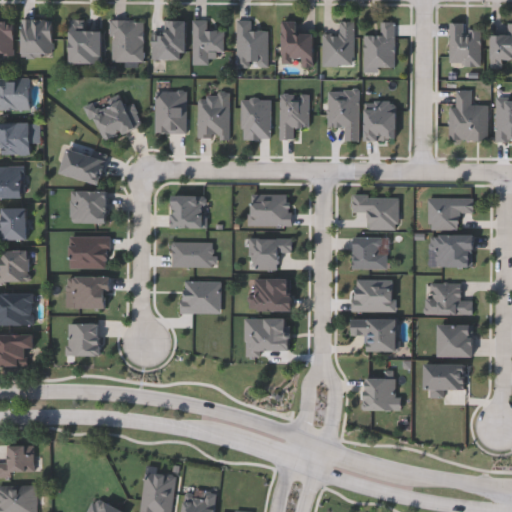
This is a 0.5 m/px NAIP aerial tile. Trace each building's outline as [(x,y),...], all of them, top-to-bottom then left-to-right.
[(0,55),(0,18),(12,18),(12,55),(0,55)] [(51,55),(21,55),(21,18),(51,18),(51,55)] [(85,20),(85,30),(101,30),(101,63),(69,63),(69,20),(85,20)] [(142,62),(109,62),(110,20),(143,21),(142,62)] [(185,20),(185,59),(151,59),(151,32),(164,32),(164,20),(185,20)] [(191,20),(205,21),(205,30),(223,31),(223,52),(207,52),(207,65),(191,64),(191,20)] [(235,66),(235,20),(249,20),(249,30),(266,30),(266,66),(235,66)] [(299,67),(299,63),(281,63),(281,21),(297,21),(297,33),(313,33),(312,67),(299,67)] [(321,66),(321,34),(338,34),(338,22),(351,22),(351,66),(321,66)] [(392,67),(362,67),(363,35),(379,35),(380,22),(394,22),(392,67)] [(463,28),(480,28),(480,66),(448,66),(448,22),(463,22),(463,28)] [(511,59),(501,59),(501,68),(490,68),(490,28),(504,28),(504,23),(511,23),(511,59)] [(0,110),(0,78),(29,78),(29,110),(0,110)] [(448,107),(455,107),(455,91),(471,91),(471,105),(487,105),(487,141),(448,141),(448,107)] [(216,99),(216,92),(228,92),(228,139),(197,138),(197,99),(216,99)] [(106,141),(94,113),(123,101),(125,107),(132,104),(141,125),(106,141)] [(29,155),(0,155),(0,122),(29,122),(29,155)] [(67,149),(106,159),(99,184),(61,174),(67,149)] [(0,166),(22,166),(22,198),(0,198),(0,166)] [(70,222),(70,191),(107,191),(107,222),(70,222)] [(170,228),(170,195),(205,195),(205,228),(170,228)] [(0,240),(0,227),(2,227),(2,208),(26,208),(27,240),(0,240)] [(473,235),(473,266),(435,266),(435,235),(473,235)] [(249,269),(250,238),(290,238),(290,253),(279,253),(279,269),(249,269)] [(353,239),(384,239),(384,268),(353,268),(353,239)] [(0,270),(1,270),(1,250),(29,250),(29,285),(0,285),(0,270)] [(108,308),(73,308),(73,291),(65,291),(65,277),(108,277),(108,308)] [(292,279),(291,312),(252,311),(253,278),(292,279)] [(181,312),(181,281),(219,281),(219,312),(181,312)] [(423,314),(424,297),(429,298),(429,282),(460,283),(460,298),(472,298),(472,315),(423,314)] [(0,293),(33,293),(33,325),(0,325),(0,293)] [(397,318),(398,351),(366,352),(366,335),(352,336),(351,319),(397,318)] [(472,357),(438,357),(438,325),(472,325),(472,357)] [(33,348),(27,348),(27,367),(0,367),(0,335),(33,335),(33,348)] [(0,476),(0,463),(8,463),(9,445),(34,445),(33,477),(0,476)] [(0,511),(0,485),(35,485),(35,511),(0,511)] [(214,511),(182,511),(185,490),(215,494),(213,509),(215,510),(214,511)] [(86,511),(92,498),(127,511),(126,511),(86,511)]
